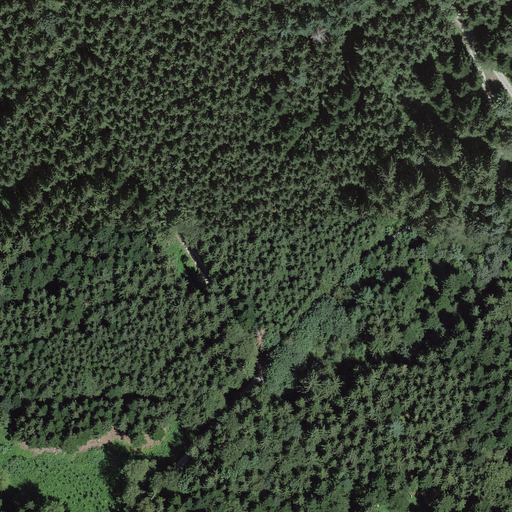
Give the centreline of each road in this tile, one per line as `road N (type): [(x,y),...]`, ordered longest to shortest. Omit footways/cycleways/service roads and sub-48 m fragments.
road 1 (track): [(344,511),(158,187),(38,0)]
road 2 (track): [(140,511),(373,252),(494,189)]
road 3 (track): [(494,189),(505,144),(471,41)]
